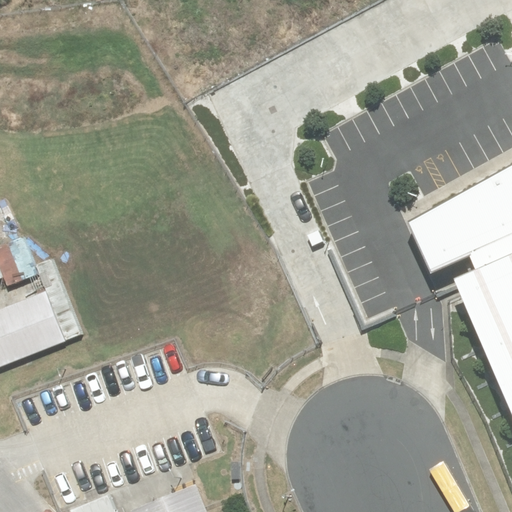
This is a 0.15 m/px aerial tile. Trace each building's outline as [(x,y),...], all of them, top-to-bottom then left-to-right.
[(186,172),(59,218),(105,345),(215,305),(232,299),(186,172)] [(511,176),(421,224),(442,277),(482,259),(490,276),(470,286),(511,382),(511,176)] [(319,221),(312,224),(319,241),(326,237),(319,221)] [(52,292),(0,312),(0,368),(71,341),(52,292)] [(212,511),(202,486),(137,511),(136,511),(212,511)]
